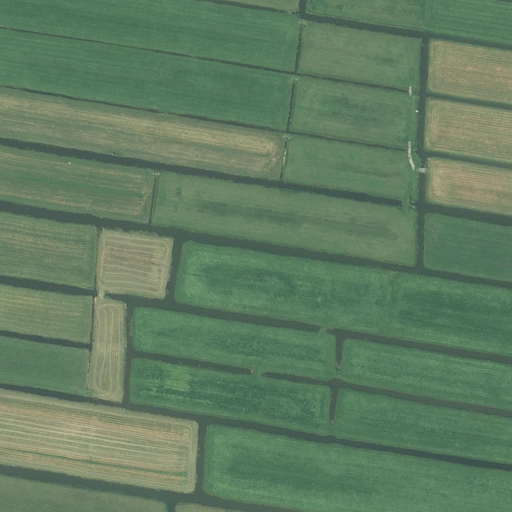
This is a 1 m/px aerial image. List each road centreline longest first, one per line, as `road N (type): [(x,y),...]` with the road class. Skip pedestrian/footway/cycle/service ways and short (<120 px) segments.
road 1 (track): [(0,92),(291,138)]
road 2 (track): [(511,183),(417,170),(409,157),(291,138)]
